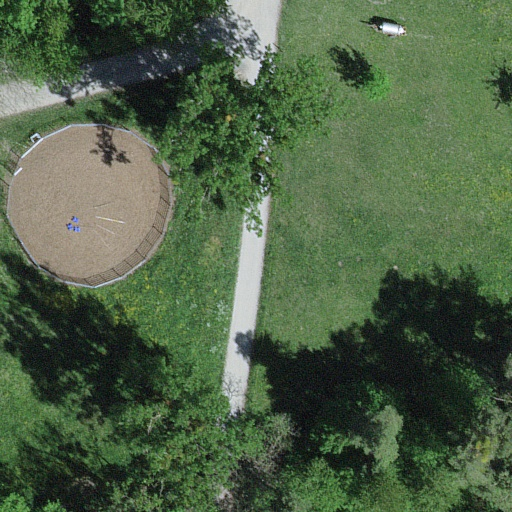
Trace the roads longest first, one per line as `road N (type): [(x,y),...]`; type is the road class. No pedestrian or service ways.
road 1 (track): [(220,511),(259,175),(264,0)]
road 2 (track): [(0,101),(261,29)]
